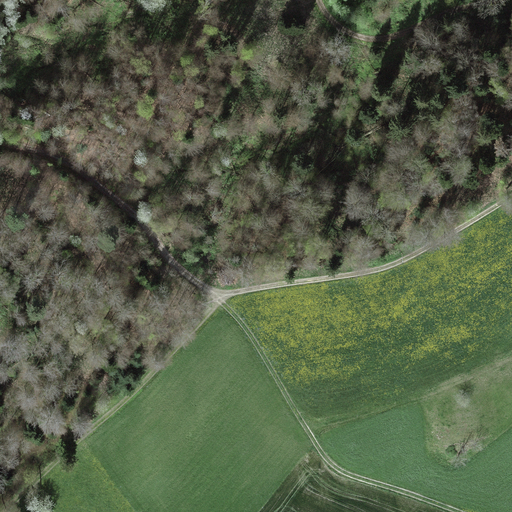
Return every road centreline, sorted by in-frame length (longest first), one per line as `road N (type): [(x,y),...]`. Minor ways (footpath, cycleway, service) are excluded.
road 1 (track): [(511,198),(440,244),(366,276),(218,298),(77,168),(0,139)]
road 2 (track): [(459,511),(339,471),(218,298)]
road 3 (track): [(218,298),(130,395),(4,511)]
road 4 (track): [(504,0),(377,39),(349,34),(317,0)]
